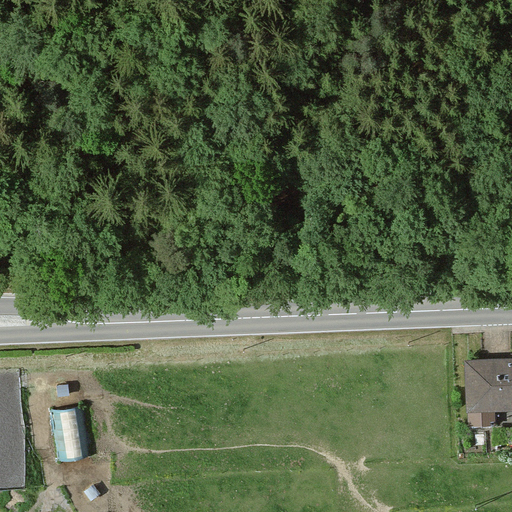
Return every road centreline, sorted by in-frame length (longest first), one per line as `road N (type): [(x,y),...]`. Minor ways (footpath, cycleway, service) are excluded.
road 1 (secondary): [(511,308),(0,326)]
road 2 (track): [(0,244),(442,148)]
road 3 (track): [(119,321),(0,250)]
